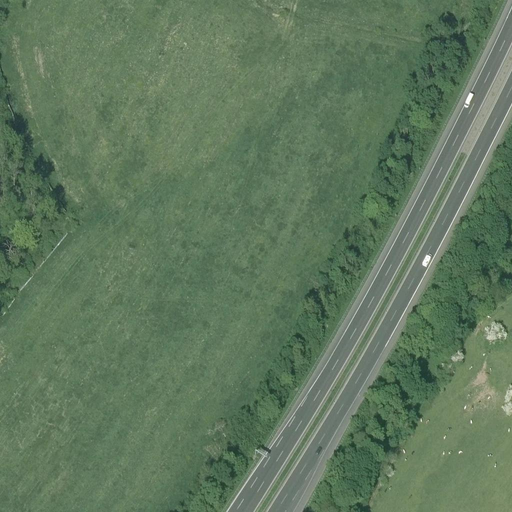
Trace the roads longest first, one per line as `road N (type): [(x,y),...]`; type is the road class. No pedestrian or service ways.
road 1 (motorway): [(511,22),(451,153),(246,511)]
road 2 (motorway): [(274,511),(331,427),(511,85)]
